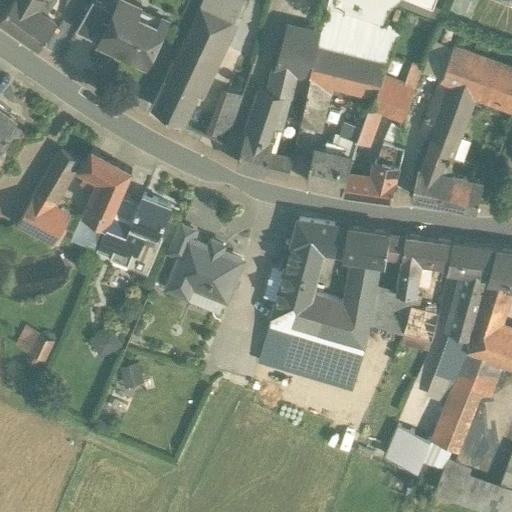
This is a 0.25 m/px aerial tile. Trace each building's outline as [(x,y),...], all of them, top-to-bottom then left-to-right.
[(11,0),(0,16),(39,45),(56,22),(46,14),(36,7),(39,0),(11,0)] [(55,0),(39,0),(36,7),(46,14),(55,0)] [(96,0),(92,0),(76,28),(92,36),(95,32),(103,36),(116,10),(107,6),(96,0)] [(167,17),(131,0),(120,0),(116,10),(103,36),(101,40),(146,62),(167,17)] [(228,0),(203,0),(203,3),(223,12),(229,0),(228,0)] [(241,6),(229,0),(223,12),(235,18),(241,6)] [(434,0),(328,0),(327,6),(382,20),(389,4),(393,0),(427,0),(434,2),(434,0)] [(434,2),(427,0),(411,0),(410,0),(397,0),(441,17),(445,7),(434,2)] [(223,12),(203,3),(190,28),(222,44),(235,18),(223,12)] [(401,5),(397,3),(393,14),(397,16),(401,5)] [(382,20),(327,6),(321,29),(319,40),(389,57),(390,53),(401,25),(382,20)] [(288,21),(279,55),(298,60),(306,25),(288,21)] [(306,25),(298,60),(279,55),(276,66),(295,71),(310,74),(319,40),(321,29),(306,25)] [(190,28),(168,75),(200,91),(222,44),(190,28)] [(389,57),(319,40),(310,74),(310,75),(307,96),(326,100),(327,98),(328,98),(334,79),(377,90),(384,71),(389,57)] [(502,60),(455,42),(446,65),(478,78),(474,89),(490,94),(502,60)] [(417,62),(390,53),(389,57),(384,71),(416,83),(418,78),(412,76),(417,62)] [(511,63),(502,60),(490,94),(511,102),(511,63)] [(423,65),(417,62),(412,76),(418,78),(423,65)] [(446,65),(421,130),(435,135),(436,133),(455,140),(474,89),(478,78),(446,65)] [(295,71),(276,66),(274,74),(275,89),(287,92),(287,93),(293,95),(295,71)] [(416,83),(384,71),(377,90),(372,101),(386,107),(403,114),(404,114),(416,83)] [(200,91),(168,75),(153,105),(186,120),(200,91)] [(275,89),(262,86),(255,106),(268,110),(275,89)] [(244,92),(229,87),(218,118),(232,125),(244,92)] [(275,89),(268,110),(255,106),(251,118),(278,124),(280,125),(287,93),(287,92),(275,89)] [(326,100),(307,96),(301,119),(319,125),(326,100)] [(372,101),(371,101),(362,125),(358,137),(358,138),(368,142),(374,130),(376,130),(386,107),(372,101)] [(0,102),(0,147),(2,146),(11,134),(7,132),(18,116),(0,102)] [(404,114),(403,114),(393,140),(405,143),(414,118),(404,114)] [(218,118),(214,117),(208,130),(227,139),(232,125),(218,118)] [(278,124),(251,118),(247,129),(246,129),(237,161),(266,169),(271,151),(278,124)] [(338,151),(327,149),(326,152),(317,150),(315,157),(313,156),(311,162),(313,163),(308,180),(343,189),(349,169),(358,138),(358,137),(362,125),(347,120),(338,151)] [(435,135),(426,159),(423,158),(420,165),(414,194),(458,204),(465,176),(443,171),(455,140),(436,133),(435,135)] [(393,140),(384,139),(379,159),(400,163),(405,143),(393,140)] [(62,146),(17,221),(36,231),(53,238),(68,209),(52,201),(81,158),(62,146)] [(113,157),(92,146),(80,165),(105,176),(113,157)] [(293,157),(271,151),(266,169),(288,175),(293,157)] [(105,176),(87,216),(108,225),(133,168),(113,157),(105,176)] [(379,159),(376,159),(374,174),(349,169),(343,189),(392,196),(400,163),(379,159)] [(484,179),(465,176),(458,204),(477,208),(484,179)] [(172,202),(144,190),(131,221),(132,221),(159,232),(172,202)] [(335,221),(300,216),(294,240),(288,239),(281,262),(287,264),(272,320),(304,332),(314,294),(326,247),(329,239),(335,221)] [(180,220),(168,249),(180,254),(189,235),(194,237),(198,228),(180,220)] [(159,232),(132,221),(128,233),(124,231),(116,248),(133,255),(131,260),(147,267),(156,246),(154,246),(159,232)] [(406,231),(335,221),(329,239),(326,247),(345,250),(345,254),(357,256),(354,273),(376,276),(378,259),(387,260),(388,252),(402,254),(406,231)] [(124,231),(110,226),(109,227),(107,226),(98,246),(114,253),(116,248),(124,231)] [(453,238),(406,231),(402,254),(397,289),(415,293),(417,293),(422,257),(448,261),(453,238)] [(194,237),(189,235),(180,254),(169,282),(188,290),(193,279),(227,293),(232,281),(237,279),(240,274),(237,268),(242,257),(194,237)] [(466,270),(451,327),(452,328),(468,333),(474,313),(487,273),(489,273),(497,244),(453,238),(448,261),(447,267),(466,270)] [(511,246),(497,244),(489,273),(490,275),(511,283),(511,246)] [(376,276),(354,273),(348,305),(347,306),(337,342),(359,348),(367,318),(374,286),(376,276)] [(511,283),(490,275),(481,305),(502,311),(511,283)] [(397,289),(374,286),(367,318),(406,324),(412,301),(415,293),(397,289)] [(348,305),(314,294),(304,332),(337,342),(347,306),(348,305)] [(439,309),(412,301),(406,324),(404,328),(416,332),(432,336),(439,309)] [(502,311),(481,305),(479,315),(498,322),(502,311)] [(511,327),(498,322),(479,315),(468,347),(456,377),(481,387),(493,356),(511,362),(511,327)] [(272,320),(270,319),(261,353),(295,365),(304,332),(272,320)] [(416,332),(404,328),(395,352),(406,357),(416,332)] [(468,333),(452,328),(449,337),(465,342),(468,333)] [(53,338),(37,330),(28,348),(30,349),(26,357),(36,362),(40,354),(44,356),(53,338)] [(123,350),(116,332),(96,341),(104,358),(123,350)] [(337,342),(304,332),(295,365),(354,384),(365,350),(359,348),(337,342)] [(436,368),(455,376),(468,347),(465,342),(449,337),(436,368)] [(147,387),(140,367),(123,373),(131,394),(147,387)] [(455,376),(436,368),(431,383),(449,390),(455,376)] [(481,387),(456,377),(433,437),(452,445),(458,447),(481,387)] [(416,427),(402,422),(394,440),(408,446),(416,427)] [(452,445),(433,437),(427,453),(446,461),(452,445)] [(408,446),(394,440),(389,451),(404,457),(408,446)] [(436,493),(492,511),(511,511),(511,510),(511,467),(507,466),(502,481),(469,471),(472,462),(449,455),(436,493)]
